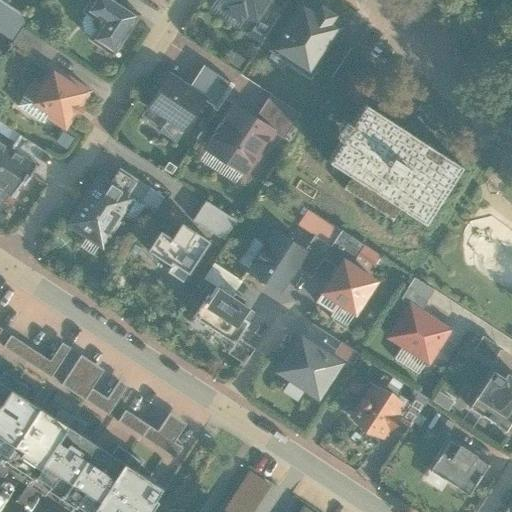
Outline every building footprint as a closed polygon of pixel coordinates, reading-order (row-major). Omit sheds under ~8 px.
[(3,0),(0,0),(0,30),(11,37),(27,14),(3,0)] [(114,54),(140,11),(122,0),(88,0),(83,9),(101,20),(89,39),(114,54)] [(222,0),(225,2),(222,7),(242,21),(247,15),(253,18),(257,21),(271,0),(222,0)] [(284,8),(271,0),(257,21),(253,18),(245,29),(262,40),(284,8)] [(312,0),(285,42),(326,68),(355,24),(335,11),(318,0),(312,0)] [(56,47),(23,25),(13,40),(47,62),(56,47)] [(92,88),(52,63),(30,98),(70,123),(92,88)] [(204,64),(190,85),(207,96),(216,101),(231,80),(204,64)] [(170,72),(149,104),(186,129),(207,96),(190,85),(170,72)] [(271,92),(256,115),(276,128),(286,133),(301,112),(271,92)] [(331,160),(430,221),(467,161),(368,99),(331,160)] [(206,145),(247,172),(276,128),(256,115),(235,101),(206,145)] [(0,161),(10,146),(0,138),(0,161)] [(10,146),(0,161),(0,186),(11,193),(33,160),(10,146)] [(119,165),(110,178),(137,196),(136,198),(140,201),(150,186),(119,165)] [(67,222),(104,247),(136,198),(137,196),(110,178),(100,172),(67,222)] [(237,219),(203,198),(191,217),(224,239),(237,219)] [(297,223),(331,240),(339,225),(305,207),(297,223)] [(187,276),(212,241),(186,224),(175,240),(164,232),(151,252),(187,276)] [(296,264),(307,248),(274,228),(247,271),(280,291),(296,264)] [(341,229),(332,244),(325,255),(340,264),(345,256),(353,260),(364,244),(341,229)] [(316,234),(307,248),(296,264),(313,274),(325,255),(332,244),(316,234)] [(358,313),(381,278),(353,260),(345,256),(340,264),(317,300),(333,311),(339,302),(358,313)] [(412,300),(423,308),(435,289),(415,277),(404,295),(412,300)] [(251,307),(216,286),(197,317),(231,339),(251,307)] [(423,308),(412,300),(389,336),(431,363),(455,327),(423,308)] [(346,359),(302,332),(279,370),(323,397),(346,359)] [(49,359),(8,333),(2,344),(49,374),(68,346),(61,341),(49,359)] [(502,346),(484,335),(476,349),(494,360),(502,346)] [(101,368),(80,354),(62,380),(83,395),(101,368)] [(511,424),(511,381),(494,370),(472,405),(509,429),(511,424)] [(106,410),(124,384),(117,379),(105,396),(90,386),(84,395),(106,410)] [(0,452),(91,511),(146,511),(161,489),(129,469),(91,444),(83,438),(37,408),(30,404),(0,383),(0,452)] [(372,383),(351,415),(384,437),(398,416),(405,405),(372,383)] [(414,389),(405,405),(398,416),(412,424),(429,398),(414,389)] [(146,424),(122,409),(117,417),(140,433),(146,424)] [(154,429),(146,424),(140,433),(174,455),(179,446),(170,440),(182,421),(166,410),(154,429)] [(492,463),(451,439),(431,471),(473,496),(492,463)] [(247,511),(269,481),(250,469),(224,507),(231,511),(247,511)]
